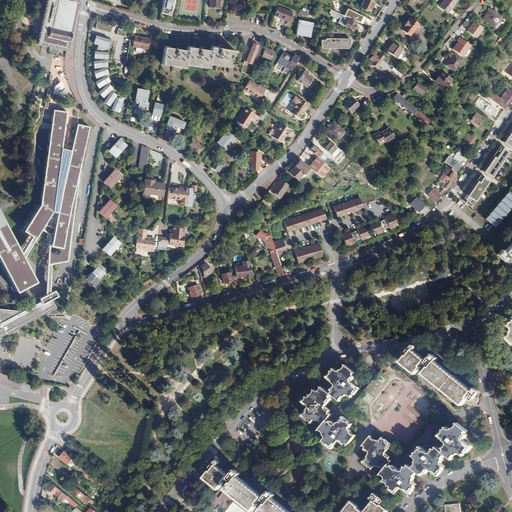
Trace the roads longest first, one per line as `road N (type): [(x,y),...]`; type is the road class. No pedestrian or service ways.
road 1 (tertiary): [(86,5),(79,63),(88,104),(102,120),(184,161),(222,209)]
road 2 (residential): [(344,78),(263,33),(155,26),(86,5)]
road 3 (tertiary): [(334,265),(427,220),(511,108)]
road 4 (tertiary): [(332,353),(263,393),(162,508)]
road 5 (tertiary): [(123,317),(140,321),(334,265)]
road 6 (residential): [(222,209),(300,146),(344,78)]
road 7 (residential): [(474,0),(399,84),(372,92),(344,78)]
road 8 (tertiary): [(222,209),(206,249),(123,317)]
road 9 (tertiary): [(470,323),(332,353)]
